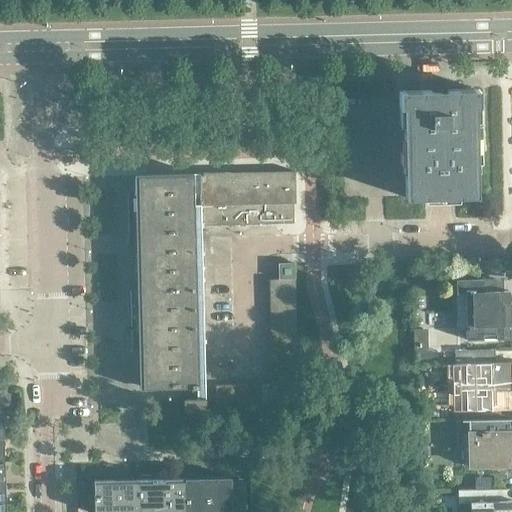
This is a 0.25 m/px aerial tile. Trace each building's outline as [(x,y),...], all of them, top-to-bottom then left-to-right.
[(477,196),(475,106),(479,106),(479,89),(446,89),(446,92),(430,93),(430,90),(398,91),(398,108),(403,108),(405,198),(477,196)] [(295,203),(294,171),(261,172),(263,224),(294,223),(293,203),(295,203)] [(263,224),(261,172),(232,173),(233,224),(263,224)] [(233,224),(232,173),(201,173),(201,174),(202,225),(233,224)] [(205,387),(202,225),(201,174),(140,175),(141,195),(128,195),(129,245),(137,253),(142,253),(143,291),(131,291),(132,342),(132,350),(145,349),(146,388),(205,387)] [(295,279),(294,263),(278,263),(278,279),(295,279)] [(295,291),(295,279),(278,279),(269,279),(269,291),(295,291)] [(510,325),(509,291),(494,291),(494,279),(456,280),(456,293),(465,293),(466,326),(510,325)] [(295,302),(295,291),(269,291),(270,303),(295,302)] [(296,313),(295,302),(270,303),(270,314),(296,313)] [(296,324),(296,313),(270,314),(270,325),(296,324)] [(296,336),(296,324),(270,325),(270,336),(296,336)] [(296,347),(296,336),(270,336),(271,348),(296,347)] [(297,358),(296,347),(271,348),(271,359),(297,358)] [(511,391),(511,371),(511,363),(511,362),(495,363),(494,349),(454,350),(455,365),(471,364),(471,392),(487,392),(507,395),(508,391),(511,391)] [(297,370),(297,358),(271,359),(271,370),(297,370)] [(297,381),(297,370),(271,370),(271,381),(297,381)] [(298,409),(297,381),(271,381),(272,384),(260,384),(261,410),(298,409)] [(239,411),(238,384),(227,385),(228,411),(239,411)] [(250,411),(249,384),(238,384),(239,411),(250,411)] [(261,410),(260,384),(249,384),(250,411),(261,410)] [(228,411),(227,385),(215,385),(216,411),(228,411)] [(206,412),(206,399),(183,399),(184,412),(206,412)] [(511,464),(511,430),(495,431),(495,420),(456,421),(457,433),(468,433),(469,466),(511,464)] [(231,511),(230,477),(184,478),(185,511),(231,511)] [(179,511),(185,511),(184,478),(139,479),(139,511),(179,511)] [(139,511),(139,479),(93,480),(94,511),(139,511)] [(511,511),(511,501),(498,501),(497,489),(457,491),(458,504),(470,503),(470,511),(511,511)]
